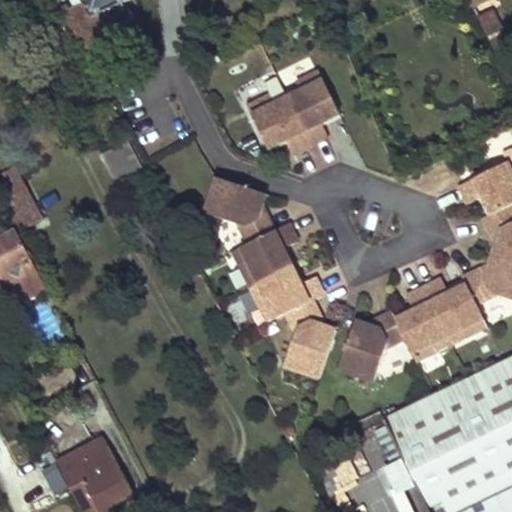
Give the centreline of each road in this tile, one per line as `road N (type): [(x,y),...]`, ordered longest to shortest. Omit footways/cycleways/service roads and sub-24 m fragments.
road 1 (residential): [(168,0),(182,83),(216,152),(237,172),(303,195)]
road 2 (residential): [(303,195),(328,207),(350,245),(373,257),(408,242),(417,221),(395,197),(352,190)]
road 3 (residential): [(91,394),(153,511)]
